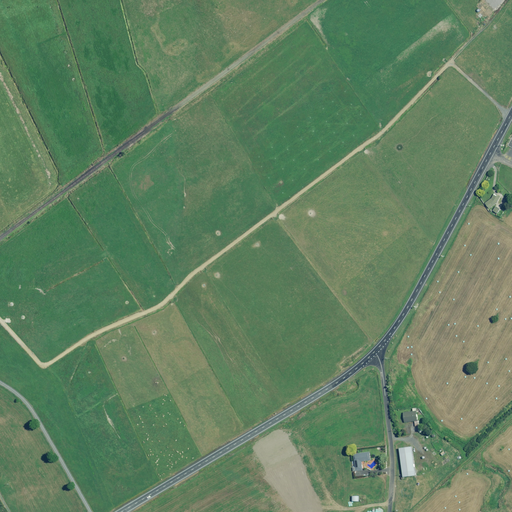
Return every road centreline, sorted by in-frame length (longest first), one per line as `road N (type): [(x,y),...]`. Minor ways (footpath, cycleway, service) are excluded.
road 1 (primary): [(374,351),(315,396),(118,511)]
road 2 (primary): [(511,108),(402,314),(374,351)]
road 3 (unclassified): [(374,351),(392,457),(389,511)]
road 4 (track): [(0,384),(25,403),(90,511)]
